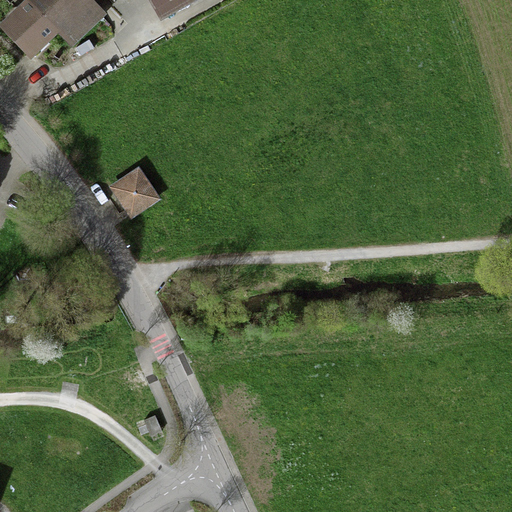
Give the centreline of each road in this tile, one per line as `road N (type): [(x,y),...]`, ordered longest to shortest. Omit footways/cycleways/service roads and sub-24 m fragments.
road 1 (residential): [(211,462),(132,290),(0,109)]
road 2 (track): [(127,284),(205,261),(511,242)]
